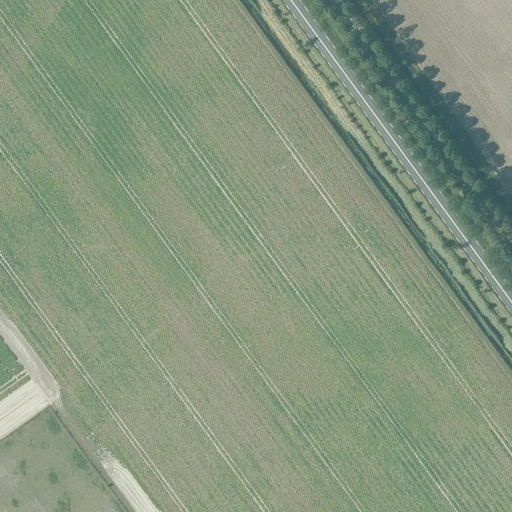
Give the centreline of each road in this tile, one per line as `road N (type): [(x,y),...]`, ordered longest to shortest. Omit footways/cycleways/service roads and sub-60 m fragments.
road 1 (primary): [(511,304),(290,0)]
road 2 (unclassified): [(511,238),(337,0)]
